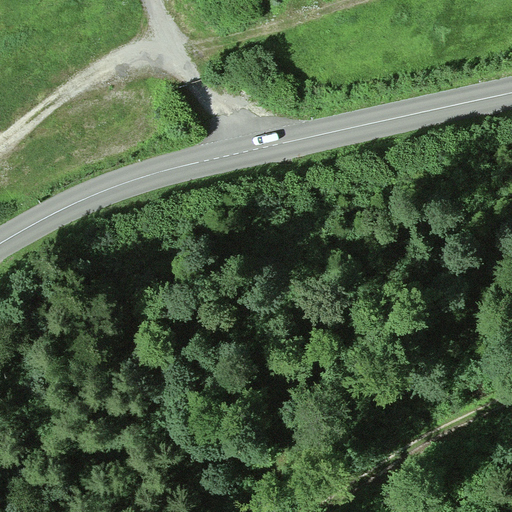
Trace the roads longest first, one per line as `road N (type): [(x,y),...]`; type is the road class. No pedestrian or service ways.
road 1 (tertiary): [(0,244),(157,171),(511,91)]
road 2 (track): [(306,511),(511,397)]
road 3 (track): [(0,148),(87,80),(162,38)]
road 4 (track): [(179,57),(354,0)]
